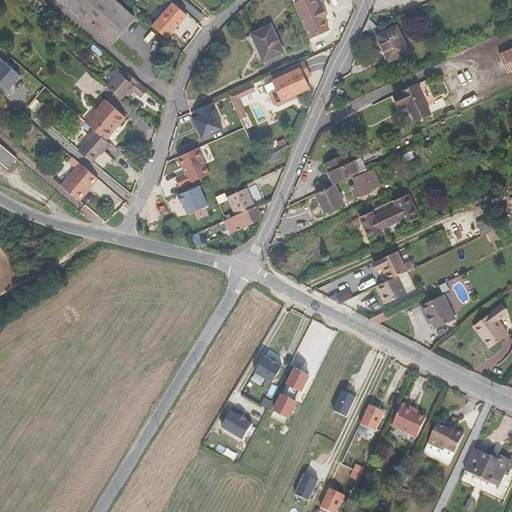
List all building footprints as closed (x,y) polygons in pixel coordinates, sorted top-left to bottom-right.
[(114,0),(60,0),(112,45),(136,18),(114,0)] [(316,0),(303,0),(295,4),(310,39),(330,31),(324,18),(329,16),(325,7),(321,9),(316,0)] [(174,3),(154,26),(168,38),(188,15),(174,3)] [(378,27),(368,20),(362,35),(378,27)] [(266,60),(284,52),(272,26),(252,34),(258,46),(259,45),(266,60)] [(397,26),(377,35),(389,62),(409,53),(397,26)] [(315,52),(329,46),(325,38),(312,43),(315,52)] [(511,48),(499,55),(508,74),(511,72),(511,48)] [(303,60),(292,65),(271,75),(275,81),(278,88),(269,93),(274,104),(278,105),(291,100),(292,96),(309,88),(305,78),(310,76),(303,60)] [(22,75),(5,61),(0,66),(0,80),(10,89),(22,75)] [(132,89),(135,92),(141,97),(148,90),(127,72),(124,76),(120,72),(107,86),(123,99),(129,93),(132,89)] [(415,122),(431,115),(417,85),(394,95),(401,110),(408,106),(415,122)] [(245,87),(230,93),(233,100),(240,97),(248,93),(245,87)] [(240,97),(233,100),(236,106),(242,103),(240,97)] [(106,100),(86,122),(96,130),(107,140),(126,117),(106,100)] [(203,137),(223,128),(214,109),(216,109),(213,101),(194,110),(197,117),(193,119),(196,126),(198,126),(203,137)] [(103,155),(112,144),(107,140),(96,130),(89,137),(91,139),(80,151),(93,162),(101,154),(103,155)] [(18,159),(0,143),(0,161),(9,169),(18,159)] [(182,186),(212,173),(200,146),(180,155),(184,165),(186,165),(189,172),(188,172),(178,177),(182,186)] [(268,157),(271,163),(284,157),(281,151),(268,157)] [(331,172),(351,162),(347,153),(327,162),(331,172)] [(354,161),(360,173),(368,170),(362,157),(354,161)] [(360,173),(354,161),(351,162),(331,172),(329,173),(334,185),(336,184),(360,173)] [(85,204),(103,183),(87,168),(68,190),(85,204)] [(374,169),(353,179),(361,197),(372,191),(372,189),(374,187),(371,180),(378,178),(374,169)] [(345,204),(336,184),(334,185),(316,194),(325,214),(345,204)] [(188,214),(208,205),(200,185),(178,195),(182,203),(185,201),(186,205),(185,206),(188,214)] [(228,197),(230,202),(249,193),(247,188),(228,197)] [(256,206),(249,193),(230,202),(236,215),(256,206)] [(373,212),(360,218),(370,240),(383,234),(382,229),(402,220),(404,224),(420,217),(409,194),(394,202),(396,206),(375,216),(373,212)] [(262,218),(256,205),(256,206),(236,215),(233,216),(239,229),(251,223),(262,218)] [(224,220),(230,233),(239,229),(233,216),(224,220)] [(174,219),(167,224),(172,231),(179,226),(174,219)] [(481,235),(493,229),(489,220),(476,226),(481,235)] [(167,228),(148,223),(146,233),(164,237),(167,228)] [(191,236),(196,247),(204,243),(199,233),(191,236)] [(408,271),(415,268),(412,261),(405,264),(398,251),(376,261),(379,269),(384,267),(390,280),(398,276),(408,271)] [(398,276),(406,293),(416,288),(408,271),(398,276)] [(398,276),(390,280),(376,286),(385,304),(407,294),(406,293),(398,276)] [(341,303),(353,298),(348,289),(337,294),(341,303)] [(428,322),(431,321),(434,329),(456,319),(444,294),(420,305),(428,322)] [(484,335),(493,346),(508,334),(498,320),(503,317),(497,308),(474,326),(482,337),(484,335)] [(490,348),(493,346),(484,335),(482,337),(490,348)] [(274,382),(283,364),(265,354),(255,372),(274,382)] [(296,366),(287,382),(303,390),(312,374),(296,366)] [(286,385),(284,394),(299,398),(301,389),(286,385)] [(348,417),(358,397),(343,390),(333,410),(348,417)] [(274,410),(292,416),(298,398),(280,393),(274,410)] [(377,432),(386,411),(370,404),(361,424),(377,432)] [(390,427),(394,428),(404,408),(400,406),(390,427)] [(426,422),(414,416),(415,414),(404,408),(394,428),(417,440),(426,422)] [(232,409),(221,427),(244,440),(254,422),(232,409)] [(448,432),(437,427),(428,446),(429,446),(443,453),(444,450),(455,455),(464,437),(453,432),(452,434),(448,432)] [(443,453),(429,446),(425,454),(451,465),(455,455),(444,450),(443,453)] [(511,462),(499,456),(497,460),(491,458),(476,450),(464,473),(488,485),(494,472),(504,477),(511,462)] [(352,477),(358,479),(362,466),(356,464),(352,477)] [(498,489),(504,477),(494,472),(488,485),(498,489)] [(310,501),(319,480),(304,473),(295,494),(310,501)] [(330,487),(321,506),(332,511),(338,511),(347,495),(330,487)] [(468,502),(465,510),(470,511),(475,511),(478,506),(468,502)]
